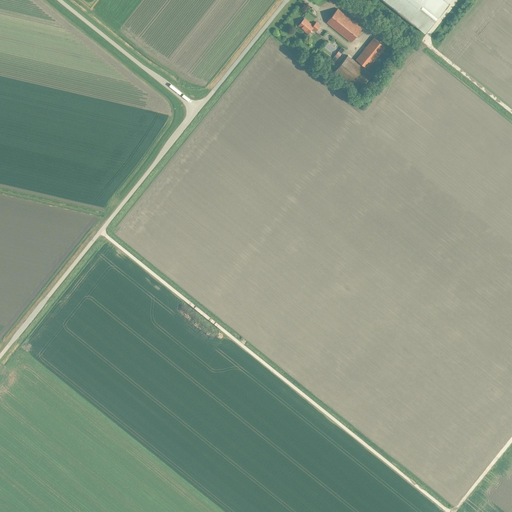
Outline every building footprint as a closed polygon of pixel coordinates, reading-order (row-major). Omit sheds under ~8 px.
[(448,3),(444,0),(382,0),(424,33),(448,3)] [(351,42),(362,28),(338,9),(327,22),(351,42)] [(315,31),(320,25),(316,22),(313,26),(304,18),(299,26),(308,33),(312,29),(315,31)] [(334,49),(339,45),(332,37),(326,43),(331,48),(332,47),(334,49)] [(357,60),(356,62),(359,64),(360,63),(367,69),(385,47),(374,37),(356,59),(357,60)] [(339,57),(346,47),(343,45),(336,55),(339,57)] [(371,75),(359,64),(356,62),(348,55),(335,71),(359,90),(371,75)]
